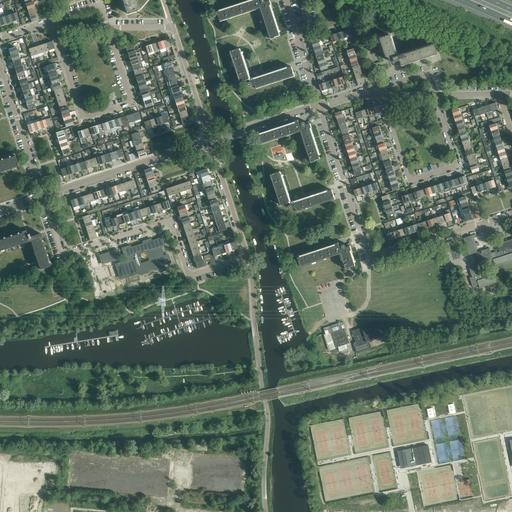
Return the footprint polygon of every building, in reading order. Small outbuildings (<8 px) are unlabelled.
[(121,0),(126,13),(139,9),(138,9),(135,0),(121,0)] [(221,22),(243,14),(259,9),(261,9),(271,39),(280,36),(270,6),(271,5),(271,3),(274,2),(272,0),(265,0),(264,0),(262,1),(263,3),(260,4),(258,0),(255,0),(218,12),(221,22)] [(25,4),(27,10),(35,8),(33,1),(25,4)] [(27,10),(29,16),(37,14),(35,8),(27,10)] [(16,13),(10,15),(13,22),(19,20),(16,13)] [(37,14),(29,16),(31,22),(39,20),(37,14)] [(10,15),(5,16),(7,24),(13,22),(10,15)] [(336,34),(338,41),(339,42),(345,41),(344,39),(342,32),(336,34)] [(387,60),(391,59),(392,59),(394,64),(400,62),(402,67),(438,55),(435,45),(397,57),(390,35),(380,38),(387,60)] [(169,39),(163,41),(165,48),(171,46),(169,39)] [(52,41),(46,43),(49,51),(55,49),(52,41)] [(163,41),(157,43),(160,50),(165,48),(163,41)] [(46,43),(40,45),(43,53),(49,51),(46,43)] [(157,43),(151,45),(154,52),(160,50),(157,43)] [(125,47),(127,53),(135,50),(133,44),(125,47)] [(40,45),(34,47),(37,55),(43,53),(40,45)] [(154,52),(151,45),(145,47),(148,54),(154,52)] [(9,49),(11,55),(18,53),(16,47),(9,49)] [(37,55),(34,47),(29,49),(31,56),(37,55)] [(292,67),(258,78),(254,74),(253,76),(251,77),(249,78),(240,49),(231,52),(241,83),(250,80),(251,83),(248,84),(249,86),(252,85),(252,86),(255,85),(257,89),(297,76),(296,72),(293,72),(292,67)] [(127,53),(129,59),(137,57),(135,50),(127,53)] [(11,55),(13,62),(20,59),(18,53),(11,55)] [(129,59),(131,65),(141,62),(139,56),(137,57),(129,59)] [(13,62),(15,68),(22,65),(20,59),(13,62)] [(163,64),(165,70),(172,68),(170,61),(163,64)] [(133,71),(141,69),(143,68),(141,62),(131,65),(133,71)] [(327,62),(319,65),(321,71),(328,69),(327,65),(328,65),(327,62)] [(46,66),(48,72),(55,70),(53,64),(46,66)] [(15,68),(17,74),(24,71),(22,65),(15,68)] [(165,70),(167,76),(174,74),(172,68),(165,70)] [(133,71),(135,77),(143,75),(141,69),(133,71)] [(48,72),(50,78),(57,76),(55,70),(48,72)] [(17,74),(19,80),(26,78),(24,71),(17,74)] [(167,76),(169,82),(176,80),(174,74),(167,76)] [(135,77),(137,83),(145,81),(143,75),(135,77)] [(50,78),(52,85),(59,82),(57,76),(50,78)] [(19,80),(21,86),(28,84),(26,78),(19,80)] [(167,83),(169,89),(178,86),(176,80),(169,82),(167,83)] [(137,83),(139,90),(147,87),(145,81),(137,83)] [(52,85),(54,91),(61,88),(59,82),(52,85)] [(21,86),(23,92),(30,90),(28,84),(21,86)] [(139,90),(141,96),(151,93),(149,86),(147,87),(139,90)] [(171,95),(173,94),(180,92),(178,86),(169,89),(171,95)] [(54,91),(56,97),(63,94),(61,88),(54,91)] [(23,92),(24,98),(32,96),(30,90),(23,92)] [(173,94),(175,100),(182,98),(180,92),(173,94)] [(143,102),(151,99),(153,99),(151,93),(141,96),(143,102)] [(56,97),(58,103),(65,100),(63,94),(56,97)] [(24,98),(26,104),(34,102),(32,96),(24,98)] [(175,100),(177,106),(184,104),(182,98),(175,100)] [(151,99),(143,102),(145,108),(153,105),(151,99)] [(58,103),(60,109),(67,107),(65,100),(58,103)] [(34,102),(26,104),(28,110),(36,108),(34,102)] [(177,106),(179,112),(186,110),(184,104),(177,106)] [(484,107),(486,113),(487,115),(493,113),(492,112),(490,105),(484,107)] [(60,109),(62,115),(69,113),(67,107),(60,109)] [(179,112),(181,118),(188,116),(186,110),(179,112)] [(337,119),(344,117),(345,117),(344,114),(343,114),(342,111),(335,113),(337,119)] [(138,112),(132,114),(135,121),(141,119),(138,112)] [(62,115),(64,121),(71,119),(69,113),(62,115)] [(132,114),(126,116),(129,123),(135,121),(132,114)] [(167,114),(161,116),(164,124),(170,122),(167,114)] [(126,116),(120,118),(122,125),(129,123),(126,116)] [(161,116),(156,118),(158,126),(164,124),(161,116)] [(188,116),(181,118),(183,125),(190,122),(188,116)] [(51,118),(45,120),(47,127),(53,125),(51,118)] [(120,118),(114,120),(116,127),(122,125),(120,118)] [(156,118),(150,120),(152,128),(158,126),(156,118)] [(71,119),(64,121),(66,127),(73,125),(71,119)] [(45,120),(39,122),(41,129),(47,127),(45,120)] [(114,120),(108,122),(110,129),(116,127),(114,120)] [(152,128),(150,120),(144,122),(146,129),(152,128)] [(302,124),(303,126),(300,127),(298,120),(295,122),(296,123),(258,135),(261,145),(299,132),(301,132),(311,162),(320,159),(310,129),(312,128),(311,126),(314,125),(310,121),(308,122),(307,122),(306,123),(305,123),(302,124)] [(39,122),(33,124),(35,131),(41,129),(39,122)] [(108,122),(102,124),(104,131),(110,129),(108,122)] [(35,131),(33,124),(27,126),(30,133),(35,131)] [(102,124),(96,126),(98,133),(104,131),(102,124)] [(96,126),(89,128),(92,135),(98,133),(96,126)] [(371,129),(372,135),(381,132),(380,130),(382,129),(381,129),(380,126),(379,126),(371,129)] [(89,128),(83,130),(86,137),(92,135),(89,128)] [(341,131),(343,136),(349,134),(348,131),(349,130),(349,128),(348,128),(341,131)] [(492,137),(493,137),(500,135),(498,129),(491,131),(490,131),(492,137)] [(56,133),(58,139),(65,136),(67,136),(65,130),(56,133)] [(86,137),(83,130),(77,132),(80,139),(83,138),(84,140),(86,139),(86,137)] [(131,134),(133,140),(141,138),(139,132),(131,134)] [(374,140),(376,140),(383,137),(381,132),(372,135),(374,140)] [(58,139),(60,145),(67,142),(65,136),(58,139)] [(133,140),(135,146),(142,144),(141,138),(133,140)] [(60,145),(61,150),(69,148),(67,142),(60,145)] [(135,146),(137,152),(144,150),(142,144),(135,146)] [(69,148),(61,150),(63,156),(71,154),(69,148)] [(121,149),(115,151),(118,159),(124,157),(121,149)] [(144,150),(137,152),(133,153),(133,154),(134,154),(136,159),(146,156),(144,150)] [(115,151),(109,153),(112,161),(118,159),(115,151)] [(498,161),(501,160),(507,158),(505,152),(499,154),(496,155),(498,161)] [(109,153),(103,155),(106,163),(112,161),(109,153)] [(103,155),(97,157),(99,165),(106,163),(103,155)] [(0,172),(18,166),(18,167),(19,167),(15,156),(0,160),(0,172)] [(352,165),(359,163),(361,162),(359,156),(357,157),(350,159),(352,165)] [(97,157),(91,159),(93,167),(99,165),(97,157)] [(91,159),(85,161),(87,169),(93,167),(91,159)] [(85,161),(79,163),(81,171),(87,169),(85,161)] [(79,163),(73,165),(75,173),(81,171),(79,163)] [(73,165),(66,167),(69,175),(75,173),(73,165)] [(69,175),(66,167),(60,169),(63,177),(69,175)] [(144,170),(146,176),(153,174),(151,168),(144,170)] [(199,171),(201,177),(208,175),(206,169),(199,171)] [(336,195),(334,195),(332,190),(298,201),(294,197),(295,197),(294,198),(292,199),(291,200),(290,200),(280,172),(271,175),(281,206),(290,203),(291,206),(289,207),(289,209),(292,208),(292,209),(296,208),(297,212),(337,199),(336,195)] [(146,176),(148,182),(155,180),(153,174),(146,176)] [(201,177),(203,183),(210,181),(208,175),(201,177)] [(461,177),(459,178),(462,187),(468,185),(465,175),(461,176),(461,177)] [(459,178),(454,180),(457,189),(462,187),(459,178)] [(134,180),(128,182),(130,189),(134,188),(135,190),(137,190),(134,180)] [(148,182),(150,188),(157,185),(155,180),(148,182)] [(454,180),(448,181),(451,191),(457,189),(454,180)] [(487,180),(482,181),(485,190),(490,189),(488,182),(487,180)] [(189,181),(184,183),(186,190),(192,188),(189,181)] [(203,183),(205,189),(212,187),(210,181),(203,183)] [(448,181),(442,183),(445,192),(451,191),(448,181)] [(476,183),(477,186),(479,192),(485,190),(482,181),(476,183)] [(128,182),(122,184),(125,191),(130,189),(128,182)] [(184,183),(178,185),(180,192),(186,190),(184,183)] [(442,183),(436,185),(439,194),(445,192),(442,183)] [(122,184),(117,185),(119,193),(125,191),(122,184)] [(117,185),(111,187),(113,194),(119,193),(117,185)] [(157,185),(150,188),(147,189),(149,194),(159,191),(157,185)] [(178,185),(172,187),(174,194),(180,192),(178,185)] [(436,185),(431,187),(433,194),(436,193),(437,195),(439,194),(436,185)] [(356,197),(362,195),(360,188),(359,186),(353,188),(356,197)] [(111,187),(105,189),(107,196),(111,195),(112,197),(114,196),(113,194),(111,187)] [(174,194),(172,187),(166,189),(168,196),(174,194)] [(205,189),(207,196),(214,193),(212,187),(205,189)] [(105,189),(99,191),(102,198),(107,196),(105,189)] [(99,191),(94,193),(96,200),(102,198),(99,191)] [(94,193),(88,195),(90,202),(96,200),(94,193)] [(207,196),(209,202),(216,199),(214,193),(207,196)] [(88,195),(82,197),(84,204),(90,202),(88,195)] [(459,205),(461,204),(467,202),(465,196),(457,199),(459,205)] [(82,197),(76,199),(79,206),(84,204),(82,197)] [(79,206),(76,199),(71,200),(73,208),(79,206)] [(209,202),(211,208),(218,205),(216,199),(209,202)] [(168,201),(162,202),(165,210),(170,208),(168,201)] [(162,202),(156,204),(159,211),(165,210),(162,202)] [(156,204),(151,206),(153,213),(159,211),(156,204)] [(177,207),(179,213),(186,211),(184,205),(177,207)] [(211,208),(213,214),(220,211),(218,205),(211,208)] [(151,206),(145,208),(147,215),(153,213),(151,206)] [(145,208),(139,210),(142,217),(147,215),(145,208)] [(139,210),(133,212),(136,219),(142,217),(139,210)] [(179,213),(181,219),(188,217),(186,211),(179,213)] [(213,214),(215,220),(222,218),(220,211),(213,214)] [(133,212),(128,214),(130,221),(136,219),(133,212)] [(128,214),(122,216),(124,223),(130,221),(128,214)] [(82,217),(84,223),(91,220),(89,215),(82,217)] [(122,216),(116,218),(119,225),(124,223),(122,216)] [(181,219),(183,226),(190,223),(188,217),(181,219)] [(116,218),(110,219),(113,227),(119,225),(116,218)] [(215,220),(217,226),(224,224),(222,218),(215,220)] [(113,227),(110,219),(105,221),(107,228),(113,227)] [(84,223),(86,229),(93,226),(91,220),(84,223)] [(183,226),(185,232),(192,229),(191,226),(194,225),(193,222),(190,223),(183,226)] [(409,224),(410,226),(412,233),(418,231),(416,223),(415,222),(409,224)] [(418,222),(416,223),(418,231),(424,229),(422,223),(419,224),(418,222)] [(224,224),(217,226),(219,232),(226,230),(224,224)] [(86,229),(88,234),(95,232),(94,229),(96,228),(95,226),(93,226),(86,229)] [(185,232),(187,238),(194,235),(192,229),(185,232)] [(0,251),(28,242),(31,241),(40,270),(50,266),(41,238),(42,237),(40,233),(36,235),(35,232),(27,235),(26,230),(22,232),(22,233),(0,240),(0,251)] [(395,239),(393,232),(392,230),(386,231),(389,240),(395,239)] [(95,232),(88,234),(90,240),(97,238),(95,232)] [(490,248),(478,252),(477,246),(480,246),(479,242),(476,243),(474,238),(477,237),(476,234),(463,238),(469,255),(475,253),(479,265),(469,268),(473,280),(470,280),(473,287),(479,285),(480,288),(497,283),(492,269),(485,272),(483,264),(493,260),(495,266),(511,260),(511,239),(506,242),(506,241),(505,241),(506,242),(497,244),(499,252),(497,253),(494,254),(492,254),(490,248)] [(187,238),(189,244),(196,242),(194,235),(187,238)] [(122,248),(125,256),(126,256),(128,260),(115,264),(118,272),(120,278),(124,276),(124,277),(133,275),(131,270),(138,268),(139,270),(147,268),(147,270),(155,268),(155,270),(163,267),(162,265),(170,263),(167,255),(163,256),(161,248),(161,247),(164,246),(162,238),(154,240),(154,241),(151,242),(151,239),(143,242),(144,244),(130,248),(130,246),(122,248)] [(189,244),(191,250),(198,248),(197,244),(199,243),(198,241),(196,242),(189,244)] [(235,241),(229,243),(232,251),(238,249),(235,241)] [(346,245),(345,246),(345,245),(342,246),(343,246),(340,247),(338,243),(335,244),(336,245),(298,258),(301,267),(339,254),(341,254),(346,269),(355,266),(350,251),(352,250),(351,248),(354,247),(350,243),(350,242),(349,243),(348,244),(347,244),(346,245)] [(229,243),(223,245),(226,253),(232,251),(229,243)] [(217,246),(218,247),(220,255),(226,253),(223,245),(223,244),(222,244),(217,245),(217,246)] [(220,255),(218,247),(211,249),(214,257),(220,255)] [(191,250),(193,256),(200,254),(198,248),(191,250)] [(120,258),(117,250),(100,256),(102,263),(120,258)] [(193,256),(195,262),(202,260),(200,254),(193,256)] [(202,260),(195,262),(197,268),(204,266),(202,260)] [(352,330),(355,342),(354,342),(353,344),(356,353),(372,348),(369,341),(386,336),(381,321),(371,324),(372,324),(362,327),(362,328),(352,331),(352,330)] [(350,343),(343,322),(324,328),(331,349),(338,347),(340,351),(347,348),(346,345),(350,343)] [(454,405),(442,407),(444,415),(456,413),(454,405)] [(428,444),(402,450),(405,465),(412,463),(412,466),(431,462),(428,444)] [(175,450),(174,468),(176,468),(176,471),(185,472),(185,469),(191,469),(191,462),(189,462),(190,451),(175,450)] [(152,498),(152,506),(167,507),(167,498),(152,498)] [(67,511),(68,503),(55,502),(54,508),(48,507),(47,511),(67,511)]
